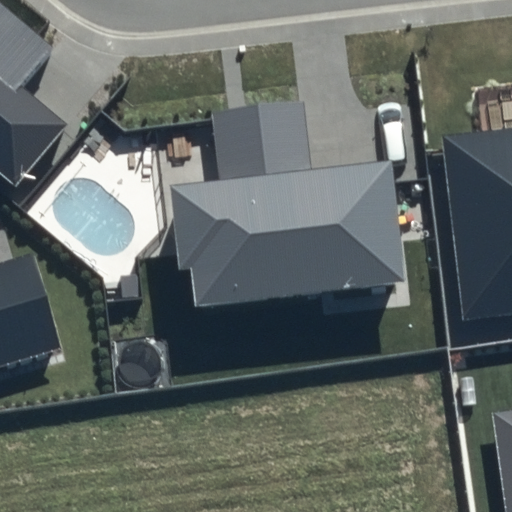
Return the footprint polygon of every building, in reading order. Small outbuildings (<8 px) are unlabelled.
[(55,48),(0,1),(0,174),(15,186),(68,124),(23,86),(55,48)] [(312,168),(305,101),(211,111),(218,180),(169,185),(179,270),(192,268),(196,305),(406,282),(393,159),(312,168)] [(511,125),(441,133),(463,320),(511,314),(511,125)] [(0,368),(62,350),(34,253),(0,262),(0,368)] [(511,511),(511,409),(493,412),(506,511),(511,511)]
